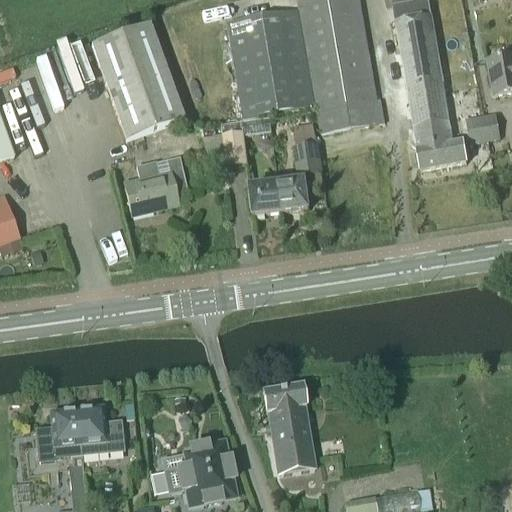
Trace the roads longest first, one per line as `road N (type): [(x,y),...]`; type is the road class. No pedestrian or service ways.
road 1 (tertiary): [(200,300),(511,258)]
road 2 (unclassified): [(261,511),(200,300)]
road 3 (tertiary): [(0,328),(200,300)]
